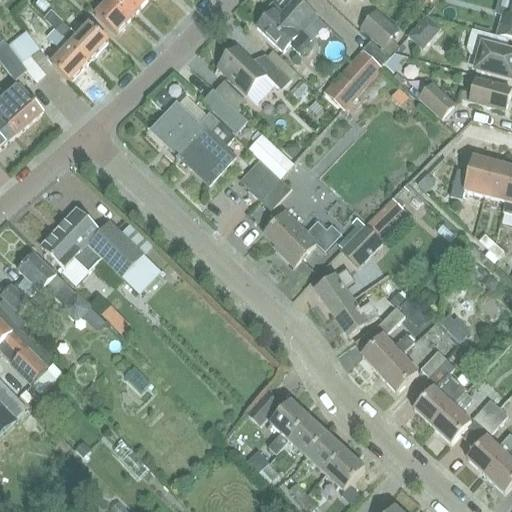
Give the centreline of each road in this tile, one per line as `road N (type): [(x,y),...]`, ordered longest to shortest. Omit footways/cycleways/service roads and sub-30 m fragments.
road 1 (residential): [(89,133),(312,353),(340,402),(459,511)]
road 2 (residential): [(89,133),(226,0)]
